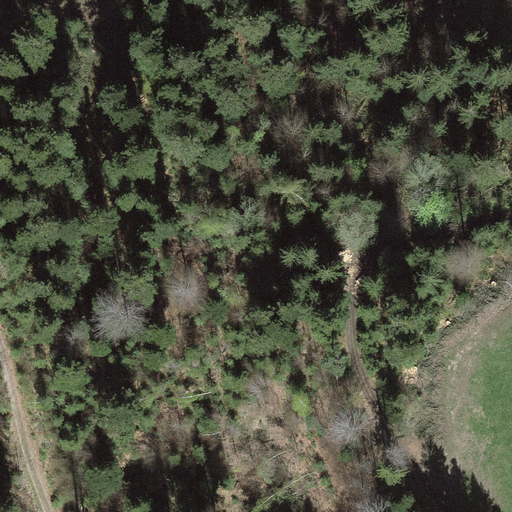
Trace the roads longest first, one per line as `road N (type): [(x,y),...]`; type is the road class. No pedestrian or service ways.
road 1 (track): [(423,469),(374,407),(358,359),(356,280),(370,260),(399,243),(511,214)]
road 2 (track): [(49,511),(0,350)]
